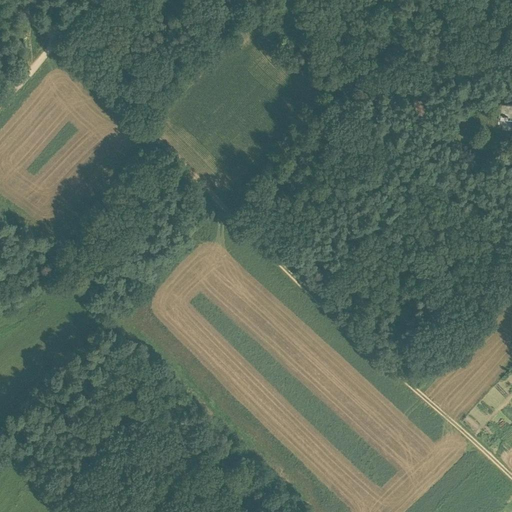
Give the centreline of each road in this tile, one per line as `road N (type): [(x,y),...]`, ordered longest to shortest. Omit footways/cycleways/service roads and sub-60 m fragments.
road 1 (track): [(226,209),(511,477)]
road 2 (track): [(56,35),(226,209)]
